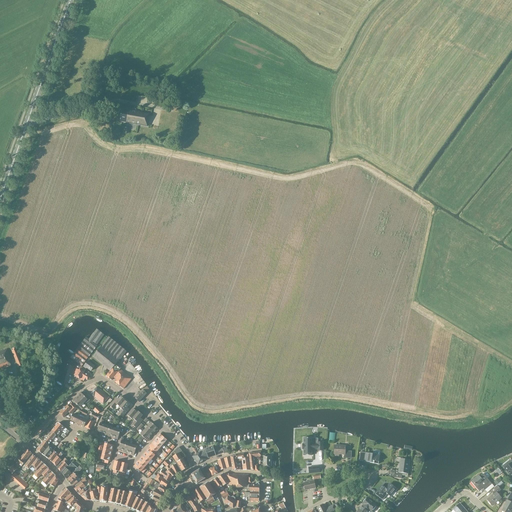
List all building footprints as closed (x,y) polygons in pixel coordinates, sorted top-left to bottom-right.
[(122,111),(120,121),(147,127),(148,122),(147,122),(148,119),(149,114),(128,110),(128,113),(122,111)] [(92,343),(93,342),(100,332),(97,329),(89,340),(92,343)] [(104,335),(100,332),(93,342),(97,345),(104,335)] [(86,337),(78,348),(89,357),(97,346),(92,343),(89,340),(86,337)] [(93,357),(110,372),(115,365),(125,354),(126,352),(108,337),(108,338),(102,345),(103,345),(93,357)] [(11,351),(17,367),(22,365),(15,349),(15,347),(12,349),(12,350),(11,351)] [(78,348),(75,351),(87,360),(89,357),(78,348)] [(0,368),(10,366),(9,361),(10,360),(7,350),(0,351),(0,368)] [(75,351),(73,355),(84,363),(87,360),(75,351)] [(73,355),(71,358),(82,366),(84,363),(73,355)] [(86,370),(81,367),(82,366),(71,358),(68,362),(76,368),(76,367),(84,372),(86,370)] [(86,369),(87,368),(91,371),(94,366),(89,362),(87,361),(83,367),(86,369)] [(115,365),(110,372),(106,377),(111,380),(113,378),(116,381),(115,383),(123,389),(131,379),(115,365)] [(84,373),(84,372),(76,367),(76,368),(72,374),(84,382),(85,379),(88,380),(90,377),(84,373)] [(91,394),(103,404),(109,397),(100,390),(97,387),(91,394)] [(143,390),(135,399),(139,402),(146,395),(146,396),(148,394),(147,393),(150,390),(147,387),(146,387),(143,390)] [(79,395),(77,397),(83,404),(86,401),(87,403),(90,400),(88,399),(87,400),(81,393),(79,395)] [(117,405),(120,407),(125,401),(125,400),(121,396),(116,402),(114,400),(109,406),(113,409),(117,405)] [(81,406),(83,404),(77,397),(75,399),(75,398),(72,400),(79,407),(82,410),(83,408),(81,406)] [(129,405),(125,401),(120,407),(119,407),(122,410),(121,411),(122,412),(120,415),(122,417),(129,409),(127,407),(129,405)] [(71,414),(77,408),(71,403),(68,405),(59,414),(63,418),(68,412),(71,414)] [(132,419),(133,418),(132,418),(137,413),(137,412),(133,409),(127,415),(132,419)] [(138,412),(137,412),(137,413),(132,418),(133,418),(135,420),(132,424),(136,428),(141,422),(139,420),(143,415),(138,412)] [(94,421),(92,420),(93,418),(97,420),(99,416),(92,413),(89,419),(86,428),(90,430),(94,421)] [(71,421),(77,424),(80,417),(81,416),(78,414),(77,416),(74,414),(71,421)] [(87,420),(83,419),(84,417),(81,416),(80,417),(77,424),(84,427),(87,420)] [(100,433),(102,433),(105,425),(102,424),(103,420),(101,420),(100,423),(97,432),(100,433)] [(104,435),(107,436),(112,420),(110,420),(110,423),(108,426),(105,425),(102,433),(105,434),(104,435)] [(110,436),(112,437),(115,428),(112,427),(114,424),(115,421),(112,420),(107,436),(110,437),(110,436)] [(58,423),(55,427),(61,432),(63,430),(65,432),(67,430),(58,423)] [(151,423),(147,427),(155,433),(154,433),(156,431),(159,429),(151,423)] [(115,428),(112,437),(115,438),(115,439),(117,440),(121,430),(123,428),(121,426),(118,429),(115,428)] [(58,436),(61,432),(55,427),(52,431),(57,436),(58,436)] [(144,431),(151,437),(152,435),(153,435),(155,433),(147,427),(144,431)] [(62,439),(58,436),(57,436),(52,431),(47,436),(53,441),(53,442),(54,441),(53,440),(55,438),(60,442),(62,439)] [(148,442),(150,439),(149,439),(151,437),(144,431),(140,435),(148,442)] [(160,434),(156,439),(163,445),(167,440),(160,434)] [(47,436),(44,441),(49,445),(53,441),(47,436)] [(124,438),(121,437),(120,442),(121,442),(118,450),(121,451),(121,450),(123,451),(123,452),(128,439),(126,443),(122,441),(124,438)] [(317,451),(322,451),(322,443),(317,443),(317,444),(311,444),(311,438),(303,438),(303,445),(302,445),(302,449),(303,449),(303,456),(311,456),(311,449),(317,449),(317,451)] [(130,440),(128,439),(123,452),(126,453),(126,452),(129,453),(132,444),(128,443),(130,440)] [(156,439),(152,443),(159,449),(163,445),(156,439)] [(44,441),(40,445),(46,450),(49,445),(44,441)] [(132,444),(129,453),(131,454),(131,455),(134,456),(137,446),(139,444),(137,442),(135,445),(132,444)] [(150,448),(149,449),(155,454),(156,453),(159,449),(152,443),(149,447),(150,448)] [(42,454),(46,450),(40,445),(37,449),(36,449),(37,450),(36,450),(42,454)] [(339,457),(339,454),(344,454),(344,458),(347,458),(348,451),(345,451),(346,446),(334,446),(333,456),(339,457)] [(49,447),(48,448),(42,455),(47,458),(54,450),(49,447)] [(176,449),(174,452),(176,454),(172,457),(176,463),(181,472),(189,467),(183,458),(182,459),(179,453),(182,451),(178,447),(176,449)] [(213,447),(205,449),(205,450),(201,453),(200,452),(192,457),(197,465),(205,460),(205,459),(207,457),(208,458),(216,456),(216,455),(214,452),(213,447)] [(27,449),(21,457),(25,461),(32,453),(27,449)] [(148,450),(145,453),(152,459),(155,456),(154,455),(155,454),(149,449),(148,450)] [(48,459),(52,463),(58,454),(54,451),(48,459)] [(60,452),(58,454),(52,463),(56,467),(61,460),(60,459),(63,455),(60,452)] [(145,453),(142,457),(149,463),(152,459),(145,453)] [(249,453),(249,455),(249,458),(251,471),(255,471),(255,470),(257,471),(257,465),(254,466),(253,457),(253,453),(249,453)] [(380,455),(365,453),(364,462),(378,464),(380,455)] [(111,456),(102,454),(101,459),(105,460),(104,463),(108,464),(108,461),(110,462),(111,456)] [(28,470),(32,466),(31,466),(37,458),(33,455),(24,466),(28,470)] [(13,465),(11,468),(15,472),(20,466),(21,466),(26,462),(25,461),(21,457),(19,456),(14,461),(17,463),(15,467),(13,465)] [(235,456),(230,457),(232,467),(232,471),(241,470),(240,464),(237,465),(236,460),(235,456)] [(142,457),(138,462),(145,467),(149,463),(142,457)] [(227,468),(232,467),(230,457),(224,459),(227,468)] [(402,475),(414,476),(415,458),(404,457),(402,475)] [(35,470),(37,471),(37,472),(44,464),(41,462),(37,458),(31,466),(32,466),(35,469),(35,470)] [(243,470),(251,471),(249,458),(247,458),(245,458),(241,459),(242,465),(243,470)] [(57,467),(61,473),(62,473),(68,466),(65,463),(67,461),(65,459),(57,467)] [(223,459),(217,460),(220,470),(225,469),(223,459)] [(175,462),(172,464),(171,464),(166,460),(166,461),(163,463),(167,467),(168,465),(170,467),(170,468),(175,475),(180,472),(176,464),(175,462)] [(117,471),(119,472),(121,463),(115,461),(112,470),(113,470),(113,473),(116,473),(117,471)] [(141,472),(145,467),(138,462),(134,466),(141,472)] [(66,479),(77,467),(72,463),(68,467),(68,466),(62,473),(66,479)] [(128,464),(121,463),(119,472),(122,472),(121,474),(124,475),(125,473),(126,473),(128,464)] [(38,478),(41,474),(48,468),(44,464),(37,472),(37,471),(34,475),(38,478)] [(81,465),(79,466),(67,480),(71,485),(79,476),(77,474),(82,469),(84,467),(81,465)] [(167,471),(166,472),(172,477),(175,475),(170,468),(170,467),(168,465),(167,467),(165,469),(167,471)] [(209,470),(210,472),(211,475),(212,476),(217,473),(217,472),(218,471),(217,469),(216,470),(214,467),(209,470)] [(43,480),(45,478),(52,472),(48,468),(41,474),(44,477),(42,479),(43,480)] [(154,479),(160,483),(163,479),(169,483),(172,477),(166,472),(162,470),(159,475),(158,474),(154,479)] [(199,470),(191,475),(197,484),(205,479),(199,470)] [(47,486),(49,484),(55,476),(52,472),(45,478),(42,481),(47,486)] [(223,486),(228,483),(223,474),(217,477),(223,486)] [(223,474),(228,483),(233,490),(234,489),(235,488),(243,487),(247,488),(248,475),(235,474),(223,474)] [(489,481),(487,479),(487,478),(483,474),(482,474),(479,476),(479,475),(471,482),(478,491),(482,488),(484,490),(492,484),(489,481)] [(59,480),(55,476),(49,484),(54,488),(59,480)] [(217,477),(211,481),(217,489),(223,486),(217,477)] [(76,480),(71,486),(78,493),(86,487),(89,484),(85,478),(78,483),(76,480)] [(160,483),(160,484),(166,488),(169,483),(163,479),(160,483)] [(314,481),(303,483),(305,491),(316,488),(314,481)] [(500,490),(499,488),(503,484),(501,481),(496,485),(497,486),(491,491),(493,494),(486,499),(492,506),(501,498),(497,493),(500,490)] [(219,498),(216,494),(209,482),(199,488),(207,499),(205,501),(207,505),(215,501),(219,498)] [(153,488),(155,489),(155,490),(157,491),(157,490),(163,494),(166,488),(160,484),(157,483),(156,483),(153,488)] [(253,491),(253,492),(259,492),(260,485),(259,485),(259,484),(258,483),(256,483),(255,484),(255,485),(249,485),(249,491),(253,491)] [(385,493),(390,496),(396,489),(390,483),(386,489),(382,485),(375,494),(382,500),(384,498),(381,495),(383,493),(384,494),(385,493)] [(108,488),(108,486),(102,486),(102,487),(98,487),(97,490),(98,495),(100,495),(100,501),(107,502),(108,488)] [(86,488),(86,487),(78,493),(85,501),(90,500),(88,494),(89,493),(87,488),(86,488)] [(90,487),(87,488),(89,493),(88,494),(90,500),(98,501),(95,489),(91,490),(90,487)] [(66,488),(59,498),(58,500),(64,503),(64,502),(62,501),(64,499),(70,493),(66,488)] [(109,502),(115,504),(118,491),(118,490),(111,489),(109,502)] [(193,492),(198,500),(200,502),(205,499),(199,489),(193,492)] [(130,508),(131,506),(135,499),(137,494),(138,492),(129,490),(128,494),(124,506),(130,508)] [(152,492),(150,494),(162,500),(163,494),(157,491),(155,490),(154,493),(152,492)] [(509,511),(511,508),(511,503),(509,501),(510,500),(511,496),(511,493),(509,491),(505,497),(508,499),(507,500),(504,505),(505,505),(501,511),(503,511),(509,511)] [(40,493),(37,492),(36,495),(39,496),(38,499),(48,502),(50,497),(40,493)] [(127,493),(123,492),(119,505),(123,506),(127,493)] [(201,503),(200,502),(198,500),(193,492),(189,495),(198,506),(197,505),(201,503)] [(225,501),(224,502),(233,509),(234,507),(236,508),(240,508),(241,502),(237,501),(237,502),(235,500),(235,498),(232,497),(230,497),(228,496),(229,495),(227,492),(221,496),(223,499),(225,501)] [(259,502),(259,497),(259,492),(250,492),(250,493),(244,493),(244,497),(248,497),(248,498),(250,498),(249,501),(259,502)] [(70,493),(64,499),(62,501),(64,502),(65,500),(67,502),(74,497),(70,493)] [(138,495),(137,494),(135,499),(131,506),(133,506),(132,509),(135,510),(142,496),(139,494),(138,495)] [(162,500),(150,494),(149,498),(152,500),(160,504),(162,500)] [(135,510),(139,511),(144,502),(145,502),(145,501),(144,501),(145,498),(144,497),(144,496),(143,495),(143,496),(142,496),(135,510)] [(193,509),(194,511),(195,511),(201,510),(201,509),(204,509),(201,504),(198,506),(189,495),(186,499),(193,509)] [(65,504),(64,503),(62,506),(64,507),(68,504),(72,507),(72,506),(77,500),(74,497),(65,504)] [(371,511),(377,505),(367,497),(362,504),(363,505),(359,511),(358,510),(356,511),(371,511)] [(384,502),(391,507),(394,504),(387,499),(384,502)] [(62,508),(62,506),(64,503),(58,500),(53,510),(58,511),(61,511),(63,508),(62,508)] [(75,508),(77,509),(84,511),(85,508),(83,506),(82,505),(82,504),(81,503),(80,503),(77,500),(72,506),(75,509),(75,508)] [(47,504),(36,501),(36,503),(39,504),(38,507),(45,510),(47,504)] [(140,511),(146,511),(149,506),(153,508),(156,503),(153,501),(150,505),(145,502),(144,502),(139,511),(140,511)] [(160,505),(156,503),(153,508),(149,506),(146,511),(156,511),(157,510),(160,505)]
